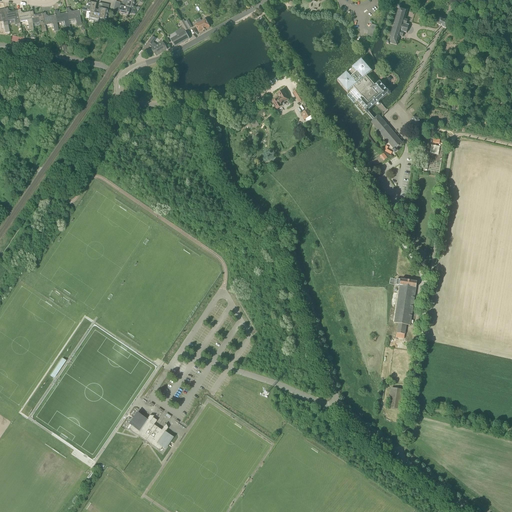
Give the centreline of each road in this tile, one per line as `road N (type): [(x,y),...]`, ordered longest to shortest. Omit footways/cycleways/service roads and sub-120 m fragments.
road 1 (unclassified): [(468,511),(337,401),(292,263),(225,173),(205,119),(182,107),(127,100),(122,78)]
road 2 (track): [(254,8),(428,284)]
road 3 (unclassified): [(122,78),(268,0)]
road 4 (track): [(428,284),(453,133)]
road 5 (residential): [(122,78),(0,45)]
road 6 (track): [(410,406),(428,284)]
